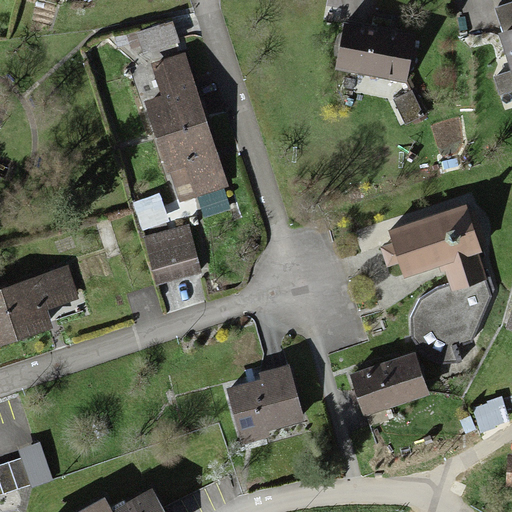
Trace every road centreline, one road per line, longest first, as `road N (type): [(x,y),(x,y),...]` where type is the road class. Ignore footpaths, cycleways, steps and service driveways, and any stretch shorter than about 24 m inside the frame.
road 1 (residential): [(291,284),(0,388)]
road 2 (residential): [(291,284),(201,0)]
road 3 (residential): [(291,284),(385,494)]
road 4 (residential): [(385,494),(309,498),(251,511)]
